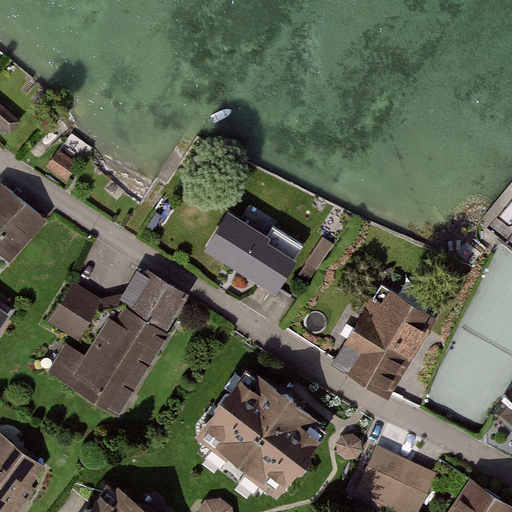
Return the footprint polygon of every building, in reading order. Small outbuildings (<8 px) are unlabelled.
[(0,101),(0,123),(12,134),(23,121),(0,101)] [(79,162),(60,150),(49,167),(68,179),(79,162)] [(0,184),(0,249),(16,262),(49,221),(1,183),(0,184)] [(207,250),(274,297),(306,251),(276,230),(267,242),(231,216),(207,250)] [(146,270),(122,303),(172,338),(196,304),(146,270)] [(116,418),(172,338),(122,303),(83,276),(48,325),(76,345),(55,376),(116,418)] [(335,361),(386,393),(433,317),(383,286),(335,361)] [(198,440),(283,499),(330,431),(245,372),(198,440)] [(511,397),(511,398),(508,396),(493,414),(511,429),(511,397)] [(0,431),(0,511),(11,511),(45,463),(0,431)] [(360,440),(353,435),(344,436),(339,443),(340,452),(347,457),(356,456),(361,449),(360,440)] [(358,492),(397,511),(422,511),(440,477),(380,447),(358,492)] [(156,511),(107,478),(83,511),(156,511)] [(511,511),(511,508),(474,483),(453,511),(511,511)] [(220,500),(208,501),(200,511),(199,511),(231,511),(231,508),(220,500)]
